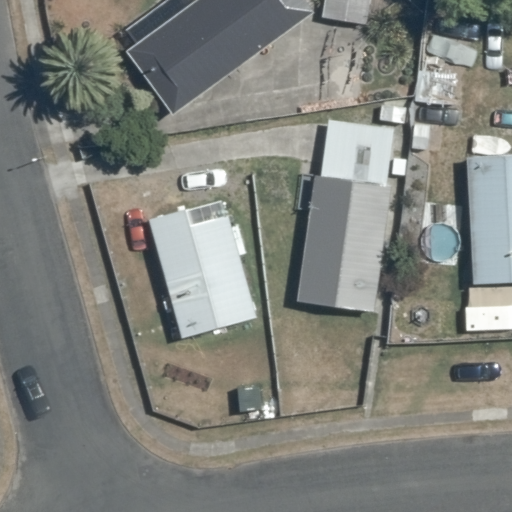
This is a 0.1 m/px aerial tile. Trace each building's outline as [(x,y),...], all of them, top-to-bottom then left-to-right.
[(309,0),(200,0),(134,49),(181,113),(318,11),(309,0)] [(465,21),(422,18),(416,101),(458,104),(465,21)] [(403,127),(331,120),(326,173),(321,172),(309,302),(386,309),(403,127)] [(511,279),(511,154),(477,155),(482,281),(511,279)] [(203,223),(198,206),(159,216),(190,337),(266,317),(240,213),(203,223)]
